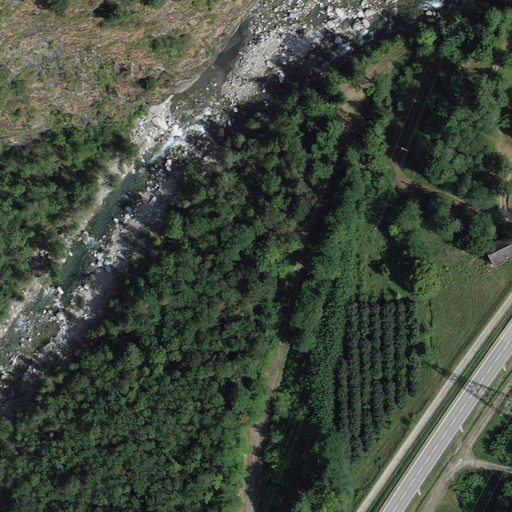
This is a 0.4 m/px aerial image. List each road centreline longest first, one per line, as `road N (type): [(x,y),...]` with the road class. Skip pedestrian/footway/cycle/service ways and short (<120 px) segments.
road 1 (track): [(252,511),(258,408),(289,314),(317,179),(345,128)]
road 2 (track): [(361,511),(511,301)]
road 3 (secondary): [(511,340),(393,511)]
road 4 (track): [(511,45),(495,72),(506,153),(503,206),(511,220)]
road 5 (track): [(511,379),(429,507)]
